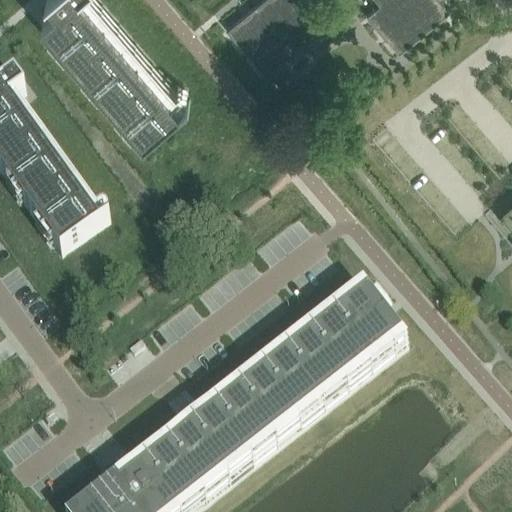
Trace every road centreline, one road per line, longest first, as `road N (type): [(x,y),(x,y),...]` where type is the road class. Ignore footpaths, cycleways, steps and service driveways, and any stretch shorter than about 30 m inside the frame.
road 1 (residential): [(91,421),(322,242)]
road 2 (residential): [(0,293),(91,421)]
